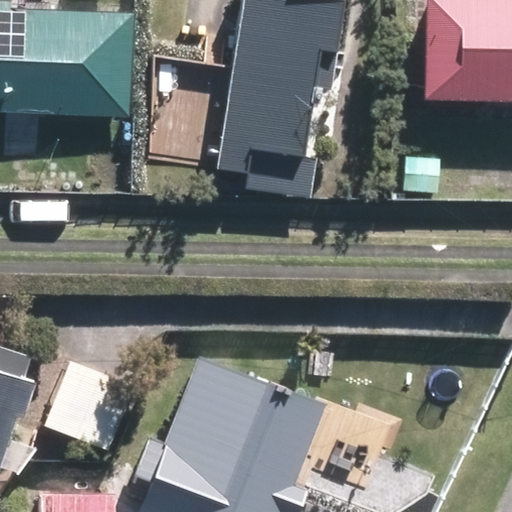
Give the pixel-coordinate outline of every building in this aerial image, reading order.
[(348,0),(250,0),(226,156),(259,162),(262,138),(311,146),(329,31),(343,33),(348,0)] [(511,0),(431,0),(430,89),(511,89),(511,0)] [(131,21),(0,13),(0,97),(127,105),(131,21)] [(139,380),(75,353),(48,418),(112,445),(139,380)] [(0,479),(37,369),(0,356),(0,479)] [(156,511),(285,511),(331,399),(244,365),(212,445),(172,429),(141,506),(156,511)] [(112,511),(112,496),(38,495),(37,511),(112,511)]
